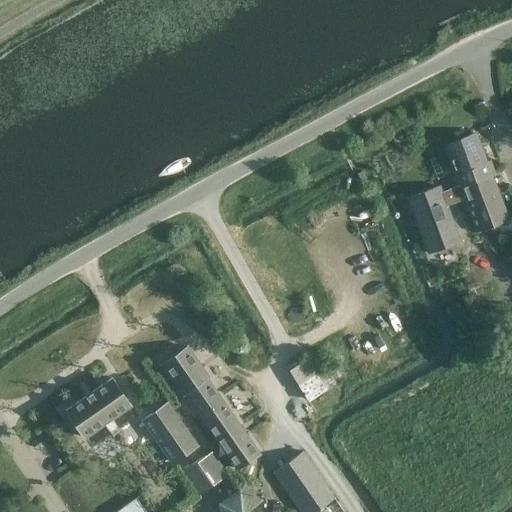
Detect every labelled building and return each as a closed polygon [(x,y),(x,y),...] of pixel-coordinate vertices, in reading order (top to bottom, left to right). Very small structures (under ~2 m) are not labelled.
[(439,186),(409,197),(429,253),(460,241),(457,233),(445,201),(462,195),(474,227),(475,232),(509,220),(478,134),(444,146),(458,186),(442,192),(439,186)] [(357,174),(361,181),(366,178),(363,171),(357,174)] [(161,358),(188,344),(184,336),(157,351),(161,358)] [(289,370),(316,411),(333,399),(326,390),(336,384),(344,380),(348,389),(361,383),(342,342),(328,349),(336,365),(327,367),(326,366),(317,371),(308,357),(289,370)] [(207,377),(209,376),(188,346),(162,364),(183,394),(185,393),(238,468),(260,452),(207,377)] [(66,410),(92,448),(111,435),(115,441),(145,421),(173,462),(197,445),(164,398),(139,415),(131,404),(112,377),(66,410)] [(212,452),(183,472),(198,494),(227,474),(212,452)] [(345,511),(304,452),(275,472),(301,511),(345,511)] [(220,503),(220,511),(263,511),(262,500),(240,490),(220,503)] [(149,511),(137,495),(113,511),(149,511)]
